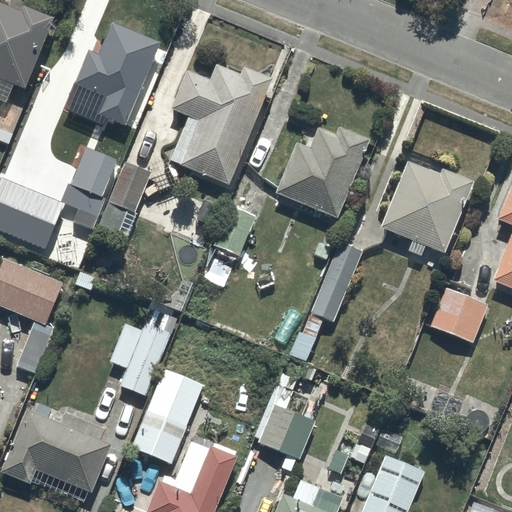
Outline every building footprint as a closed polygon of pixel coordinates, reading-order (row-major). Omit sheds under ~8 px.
[(18,22),(0,14),(0,92),(20,102),(52,30),(21,16),(18,22)] [(159,48),(111,27),(98,58),(88,54),(73,87),(98,98),(91,112),(100,116),(98,119),(123,130),(159,48)] [(207,89),(185,79),(169,117),(186,125),(167,170),(226,195),(271,88),(242,76),(239,84),(214,73),(207,89)] [(49,130),(21,118),(3,164),(1,163),(0,163),(0,200),(14,206),(22,186),(6,179),(11,169),(29,176),(49,130)] [(293,153),(273,201),(335,227),(367,150),(336,137),(333,145),(315,137),(306,158),(293,153)] [(112,171),(83,157),(67,192),(97,206),(112,171)] [(147,182),(122,171),(105,209),(93,239),(121,251),(134,221),(131,220),(147,182)] [(437,185),(404,172),(377,238),(409,251),(407,258),(420,263),(423,257),(442,264),(471,192),(439,179),(437,185)] [(511,197),(509,197),(495,229),(511,236),(490,291),(511,299),(511,197)] [(36,221),(0,205),(0,232),(27,244),(36,221)] [(253,224),(228,212),(209,251),(214,254),(205,272),(226,282),(253,224)] [(336,253),(309,319),(331,328),(358,262),(336,253)] [(59,292),(1,268),(0,270),(0,315),(32,328),(15,372),(35,379),(51,337),(42,333),(44,328),(59,292)] [(485,314),(444,297),(429,333),(470,350),(485,314)] [(145,402),(168,341),(141,331),(139,336),(123,329),(108,369),(124,375),(118,392),(145,402)] [(201,393),(162,378),(129,455),(169,471),(201,393)] [(313,428),(272,412),(257,449),(297,466),(313,428)] [(108,453),(23,419),(0,475),(0,482),(28,494),(34,479),(47,485),(44,491),(86,508),(108,453)] [(215,511),(234,467),(208,457),(208,458),(188,450),(172,489),(162,485),(159,492),(157,492),(148,511),(215,511)] [(408,511),(421,481),(381,465),(373,485),(359,480),(351,498),(366,504),(362,511),(408,511)]
